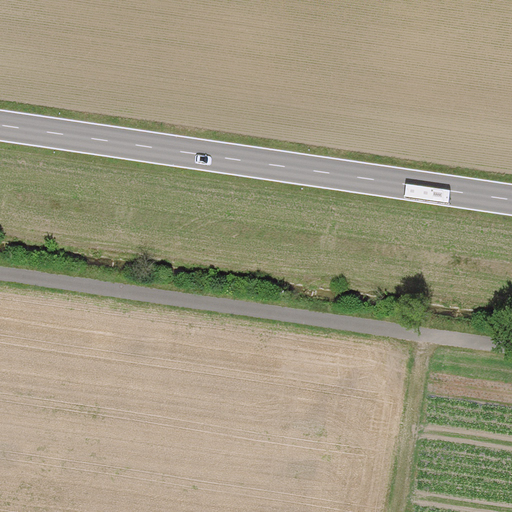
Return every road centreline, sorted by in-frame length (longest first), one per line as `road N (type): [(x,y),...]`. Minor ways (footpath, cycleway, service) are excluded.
road 1 (secondary): [(0,125),(511,199)]
road 2 (track): [(0,275),(511,347)]
road 3 (track): [(391,511),(416,335)]
